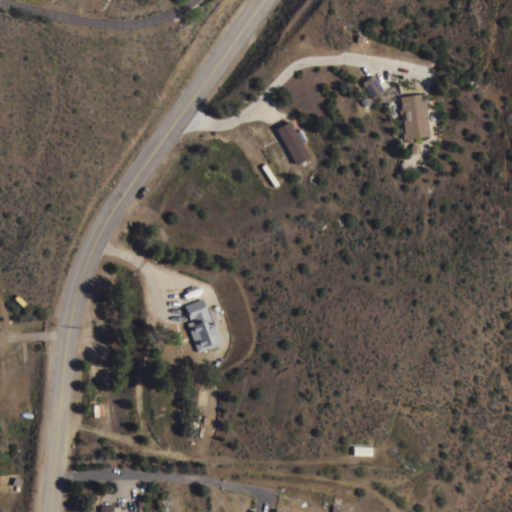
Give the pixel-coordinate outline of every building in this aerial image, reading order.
[(383,90),(371,98),(359,82),(371,74),(383,90)] [(397,96),(422,92),(428,134),(403,138),(397,96)] [(300,129),(306,140),(301,143),(308,156),(294,164),(274,128),(288,120),(295,132),(300,129)] [(185,322),(192,320),(191,317),(187,318),(182,305),(201,298),(202,300),(203,299),(205,303),(203,304),(211,325),(215,324),(221,342),(196,351),(185,322)] [(91,404),(101,403),(102,415),(97,416),(91,416),(91,404)] [(370,446),(370,454),(351,454),(351,445),(370,446)]
